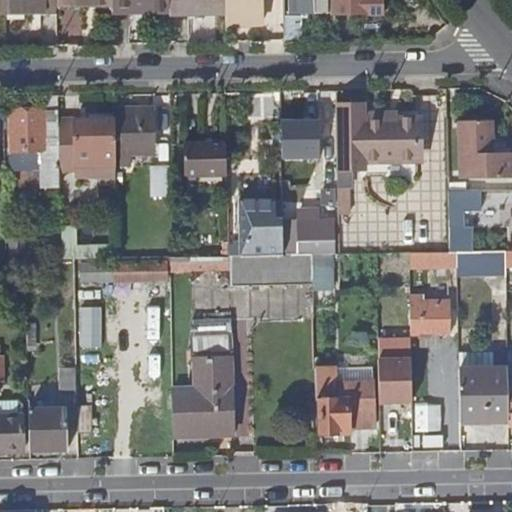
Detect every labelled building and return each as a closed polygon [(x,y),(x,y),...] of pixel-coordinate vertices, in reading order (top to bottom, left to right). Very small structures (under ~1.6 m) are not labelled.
[(3,0),(3,11),(59,9),(59,3),(58,0),(3,0)] [(115,0),(116,8),(146,8),(146,13),(172,12),(172,0),(115,0)] [(172,0),(172,12),(172,13),(231,11),(230,0),(172,0)] [(230,0),(231,11),(231,22),(266,22),(265,0),(230,0)] [(331,0),(332,12),(382,11),(382,0),(331,0)] [(63,94),(49,95),(49,109),(13,110),(13,159),(19,168),(36,168),(37,176),(44,176),(45,186),(64,185),(64,169),(64,120),(63,94)] [(338,104),(338,98),(323,98),(323,117),(338,117),(338,104)] [(338,104),(338,117),(340,188),(353,188),(356,187),(355,168),(367,168),(367,161),(421,159),(420,116),(386,117),(386,112),(367,112),(366,103),(338,104)] [(117,108),(117,119),(118,165),(133,165),(133,151),(133,139),(157,139),(157,108),(117,108)] [(285,151),(284,112),(266,113),(267,141),(267,151),(285,151)] [(250,140),(267,141),(266,113),(250,113),(250,140)] [(64,120),(64,169),(77,169),(77,165),(118,165),(117,119),(64,120)] [(495,119),(462,120),(463,177),(511,176),(511,151),(495,152),(495,119)] [(157,151),(157,139),(133,139),(133,151),(157,151)] [(231,172),(231,141),(190,142),(191,173),(231,172)] [(175,195),(175,164),(154,165),(155,195),(175,195)] [(340,188),(341,213),(353,213),(353,188),(340,188)] [(451,189),(451,225),(461,225),(461,210),(482,210),(482,189),(451,189)] [(243,256),(286,255),(286,228),(280,228),(281,203),(244,203),(243,228),(249,228),(249,234),(243,234),(243,256)] [(286,228),(286,255),(317,254),(334,254),(336,253),(336,221),(320,221),(320,208),(302,209),(302,221),(286,221),(286,228)] [(29,252),(29,239),(16,239),(17,252),(29,252)] [(317,286),(317,276),(317,254),(286,255),(243,256),(235,256),(235,288),(317,286)] [(334,254),(317,254),(317,276),(334,275),(334,254)] [(86,281),(169,279),(169,261),(86,262),(86,281)] [(414,293),(414,332),(426,332),(426,338),(441,337),(441,331),(453,331),(453,313),(440,313),(440,300),(427,300),(427,292),(414,293)] [(453,300),(440,300),(440,313),(453,313),(453,300)] [(175,377),(176,431),(230,430),(229,354),(196,354),(196,377),(175,377)] [(383,402),(415,401),(413,357),(381,358),(383,402)] [(80,389),(79,364),(64,364),(64,389),(80,389)] [(511,419),(510,379),(510,368),(462,368),(463,420),(511,419)] [(380,384),(366,384),(344,385),(344,370),(318,371),(319,400),(324,400),(325,431),(330,437),(338,437),(341,431),(381,430),(380,384)] [(0,449),(28,449),(27,414),(26,414),(26,402),(23,399),(7,399),(7,407),(0,406),(0,449)] [(80,401),(80,428),(97,428),(96,401),(80,401)] [(72,447),(71,405),(34,406),(34,447),(72,447)]
